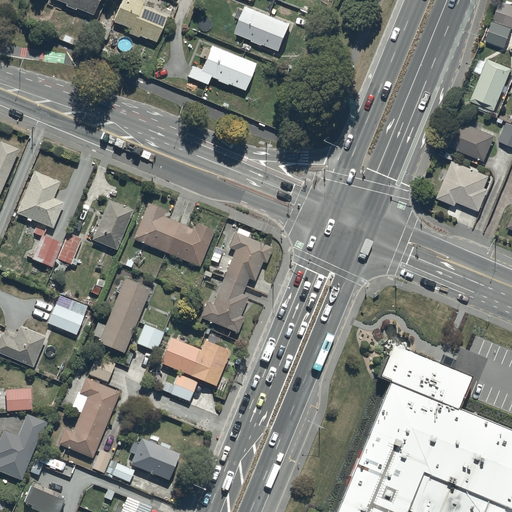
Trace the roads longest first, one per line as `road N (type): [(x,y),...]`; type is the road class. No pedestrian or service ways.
road 1 (secondary): [(0,85),(55,83),(259,155),(326,155),(363,130)]
road 2 (secondary): [(0,88),(331,219)]
road 3 (trunk): [(207,511),(331,219)]
road 4 (trunk): [(362,235),(251,511)]
road 5 (trunk): [(454,0),(362,235)]
road 6 (secondary): [(362,235),(511,296)]
road 7 (trunk): [(363,130),(416,0)]
